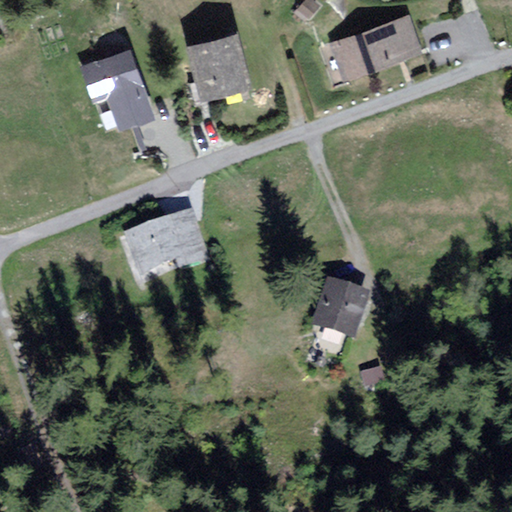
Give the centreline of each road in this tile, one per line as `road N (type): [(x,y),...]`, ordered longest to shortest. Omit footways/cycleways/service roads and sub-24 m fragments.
road 1 (residential): [(0,250),(172,178),(511,55)]
road 2 (track): [(71,511),(0,301)]
